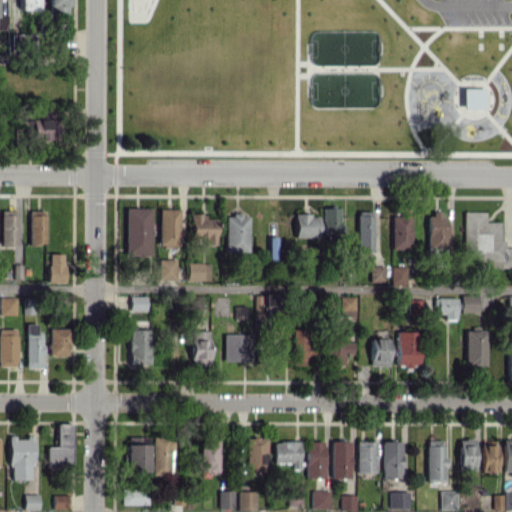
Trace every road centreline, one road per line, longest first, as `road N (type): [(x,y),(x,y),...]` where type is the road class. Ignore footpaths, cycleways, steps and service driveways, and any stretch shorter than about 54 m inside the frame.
road 1 (residential): [(0,172),(511,175)]
road 2 (residential): [(95,0),(93,511)]
road 3 (residential): [(0,400),(511,402)]
